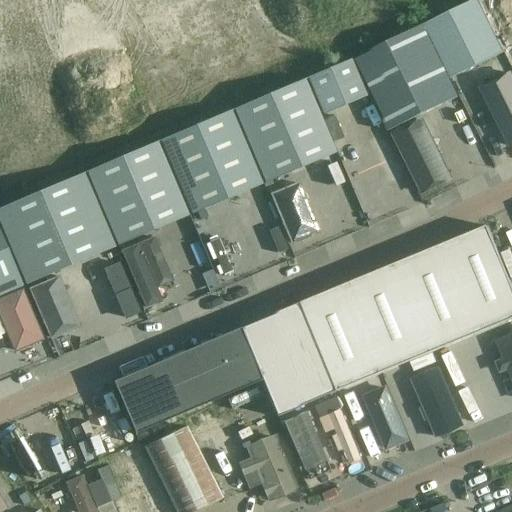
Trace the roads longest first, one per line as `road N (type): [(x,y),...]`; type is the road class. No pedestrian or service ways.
road 1 (unclassified): [(0,416),(511,193)]
road 2 (unclassified): [(354,511),(511,446)]
